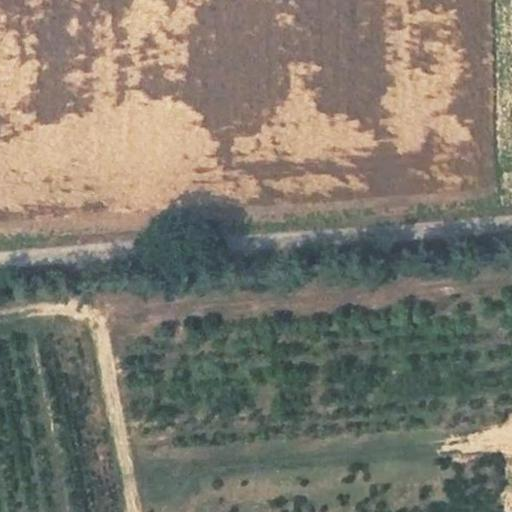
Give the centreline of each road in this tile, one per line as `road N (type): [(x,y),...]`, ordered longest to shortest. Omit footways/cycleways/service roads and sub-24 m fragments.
road 1 (unclassified): [(0,263),(511,222)]
road 2 (track): [(89,255),(137,511)]
